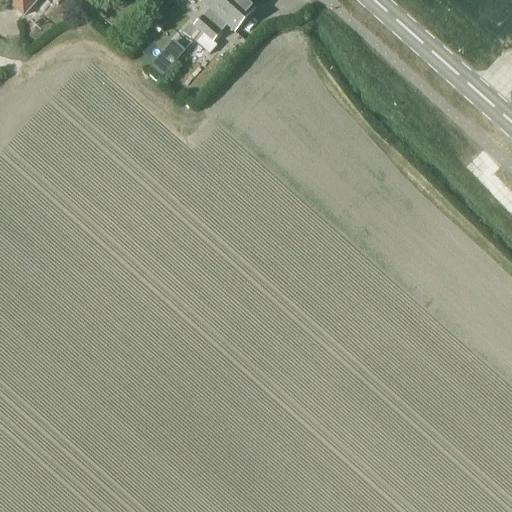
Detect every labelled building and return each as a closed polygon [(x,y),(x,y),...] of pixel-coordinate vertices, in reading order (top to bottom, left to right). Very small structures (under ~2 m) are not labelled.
[(10,0),(8,3),(24,17),(38,0),(10,0)] [(233,0),(201,0),(199,2),(208,10),(203,16),(202,15),(193,25),(190,21),(182,31),(195,43),(233,0)] [(256,10),(244,0),(233,0),(195,43),(209,55),(217,46),(213,42),(222,33),(221,32),(227,27),(235,34),(256,10)] [(164,75),(187,48),(174,36),(151,63),(164,75)] [(191,51),(197,56),(200,52),(194,47),(191,51)]
